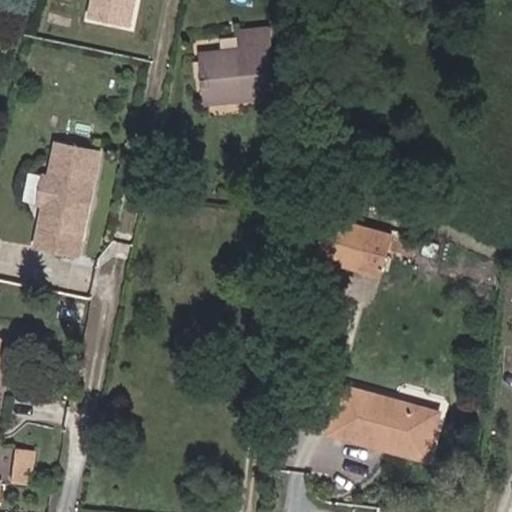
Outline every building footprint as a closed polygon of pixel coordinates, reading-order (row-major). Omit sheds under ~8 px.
[(108,0),(105,17),(144,25),(149,0),(108,0)] [(278,97),(274,31),(247,33),(248,50),(211,52),(213,95),(245,94),(245,99),(278,97)] [(44,253),(82,262),(106,157),(67,149),(59,182),(53,182),(47,210),(53,211),(44,253)] [(106,157),(82,262),(87,263),(111,159),(106,157)] [(381,229),(344,218),(332,256),(370,268),(381,229)] [(405,237),(381,229),(370,268),(393,275),(400,252),(405,237)] [(431,245),(405,237),(400,252),(426,260),(431,245)] [(396,430),(441,444),(452,409),(355,380),(342,426),(363,432),(361,438),(392,445),(396,430)] [(437,459),(441,444),(396,430),(392,445),(437,459)] [(20,446),(16,480),(34,482),(38,447),(20,446)]
